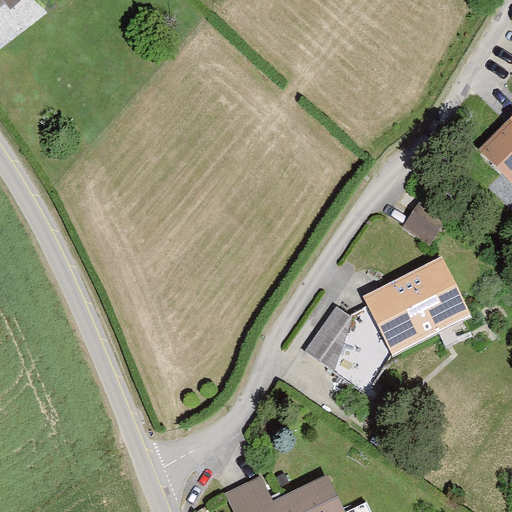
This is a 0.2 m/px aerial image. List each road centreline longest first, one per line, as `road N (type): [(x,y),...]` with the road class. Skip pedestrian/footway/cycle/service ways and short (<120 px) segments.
road 1 (residential): [(148,476),(228,431),(264,374),(271,341),(378,185),(426,147),(511,9)]
road 2 (unclassified): [(0,156),(48,236),(148,476)]
